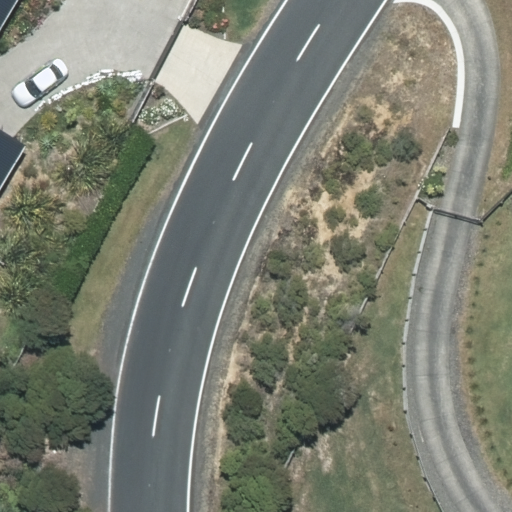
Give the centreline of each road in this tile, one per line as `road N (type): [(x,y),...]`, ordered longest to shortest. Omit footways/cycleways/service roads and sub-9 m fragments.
road 1 (residential): [(373,0),(117,406),(116,511)]
road 2 (unknown): [(428,0),(436,78),(395,246),(389,343),(395,395),(412,440),(458,511)]
